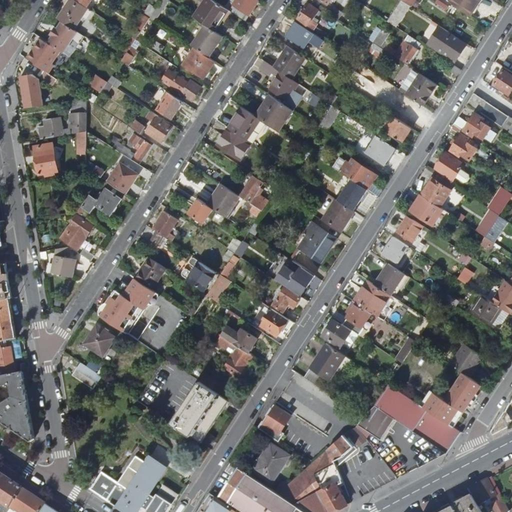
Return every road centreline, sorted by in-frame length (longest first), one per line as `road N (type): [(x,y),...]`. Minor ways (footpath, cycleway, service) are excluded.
road 1 (unclassified): [(511,14),(184,511)]
road 2 (unclassified): [(42,356),(282,0)]
road 3 (residential): [(0,113),(42,356)]
road 4 (residential): [(42,356),(65,489)]
